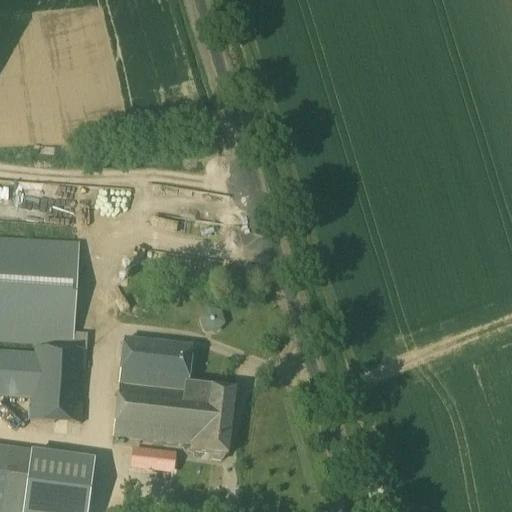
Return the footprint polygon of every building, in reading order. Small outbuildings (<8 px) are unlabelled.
[(19,217),(71,222),(74,193),(22,187),(19,217)] [(227,224),(230,195),(150,188),(147,216),(227,224)] [(79,245),(0,239),(0,399),(31,402),(30,424),(81,427),(82,406),(78,406),(79,373),(85,373),(87,336),(74,336),(79,245)] [(123,342),(118,387),(112,440),(181,448),(188,387),(188,386),(192,350),(123,342)] [(236,393),(188,387),(181,448),(190,449),(189,455),(202,456),(202,457),(209,458),(211,464),(222,465),(225,459),(227,460),(236,393)] [(31,455),(0,450),(0,511),(24,511),(25,503),(85,511),(91,470),(88,466),(77,465),(75,462),(31,456),(31,455)]
